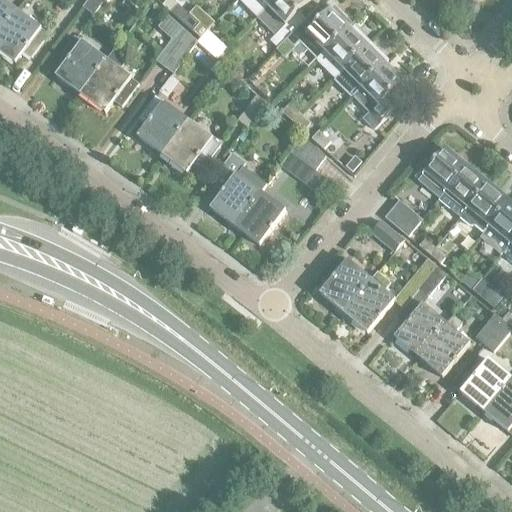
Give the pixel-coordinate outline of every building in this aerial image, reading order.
[(0,0),(0,37),(18,13),(6,4),(8,0),(0,0)] [(84,10),(94,18),(103,6),(105,7),(110,0),(90,0),(89,2),(84,10)] [(168,0),(162,7),(181,24),(189,16),(171,0),(168,0)] [(258,19),(277,0),(240,0),(239,2),(257,20),(258,19)] [(308,0),(277,0),(258,19),(276,37),(270,43),(278,51),(287,42),(306,22),(299,14),(311,2),(308,0)] [(306,22),(287,42),(294,49),(306,37),(324,55),(349,29),(352,26),(341,15),(338,18),(332,12),(326,17),(318,10),(306,22)] [(18,13),(0,37),(0,53),(17,66),(25,55),(32,61),(50,37),(18,13)] [(193,34),(200,26),(189,16),(181,24),(193,34)] [(173,42),(157,64),(165,70),(190,37),(168,17),(159,29),(173,42)] [(324,55),(316,63),(335,82),(368,48),(371,45),(359,32),(356,35),(349,29),(324,55)] [(190,37),(166,70),(174,77),(198,44),(190,37)] [(57,79),(82,97),(107,62),(83,44),(75,39),(61,58),(68,64),(57,79)] [(213,43),(206,51),(217,61),(224,53),(213,43)] [(368,48),(335,82),(352,99),(355,97),(356,98),(387,66),(389,63),(377,50),(374,53),(368,48)] [(107,62),(82,97),(107,116),(115,105),(122,110),(140,87),(132,81),(133,81),(120,72),(129,61),(116,51),(108,62),(107,62)] [(387,66),(356,98),(371,113),(363,121),(374,133),(383,124),(402,105),(393,96),(405,84),(387,66)] [(247,130),(266,105),(257,98),(239,123),(247,130)] [(138,140),(163,158),(189,124),(156,99),(139,122),(147,128),(138,140)] [(283,115),(293,124),(301,117),(290,107),(283,115)] [(304,133),(311,126),(301,117),(293,124),(304,133)] [(214,142),(189,124),(163,158),(187,177),(196,165),(204,171),(221,148),(218,145),(214,142)] [(319,133),(312,141),(324,152),(331,144),(319,133)] [(303,138),(290,156),(316,174),(326,159),(303,138)] [(424,175),(418,183),(440,201),(447,194),(446,193),(467,169),(444,150),(424,175)] [(233,156),(211,185),(224,195),(211,212),(236,230),(261,195),(268,187),(244,169),(246,166),(233,156)] [(439,202),(461,220),(488,186),(467,169),(446,193),(447,194),(440,201),(439,202)] [(488,186),(461,220),(471,228),(476,228),(485,235),(510,204),(488,186)] [(286,214),(261,195),(236,230),(261,248),(286,214)] [(393,212),(416,231),(423,222),(400,204),(393,212)] [(511,206),(510,204),(485,235),(481,240),(502,257),(511,247),(511,245),(511,206)] [(393,212),(386,221),(408,239),(416,231),(393,212)] [(375,232),(372,236),(395,255),(398,252),(406,243),(383,224),(382,223),(375,232)] [(420,248),(430,257),(436,250),(426,241),(420,248)] [(436,250),(430,257),(441,266),(447,259),(436,250)] [(410,285),(419,293),(439,270),(429,262),(410,285)] [(320,297),(343,317),(371,283),(348,263),(320,297)] [(428,301),(447,278),(439,270),(419,293),(428,301)] [(371,283),(343,317),(367,336),(395,302),(385,294),(392,286),(378,275),(371,283)] [(462,284),(473,293),(479,285),(468,276),(462,284)] [(479,285),(473,293),(484,302),(494,310),(504,299),(498,295),(496,298),(479,285)] [(394,341),(418,360),(446,327),(422,307),(394,341)] [(511,312),(502,323),(501,324),(503,325),(511,332),(511,312)] [(501,324),(502,323),(495,317),(476,341),(484,347),(503,325),(501,324)] [(469,346),(456,335),(464,326),(455,318),(447,328),(446,327),(418,360),(441,380),(469,346)] [(484,347),(494,355),(511,333),(511,332),(503,325),(484,347)] [(460,395),(484,415),(511,382),(487,362),(460,395)] [(511,382),(484,415),(507,434),(511,428),(511,382)]
